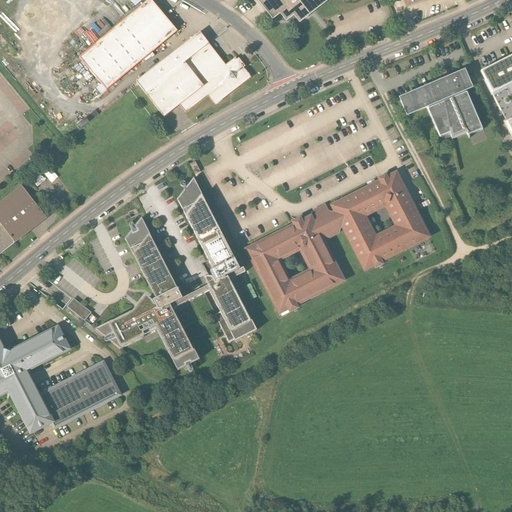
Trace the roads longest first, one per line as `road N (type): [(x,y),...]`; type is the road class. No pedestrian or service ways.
road 1 (tertiary): [(0,288),(141,175),(288,91)]
road 2 (tertiary): [(288,91),(504,0)]
road 3 (track): [(220,381),(422,278)]
road 4 (unclassified): [(288,91),(248,33),(201,0)]
